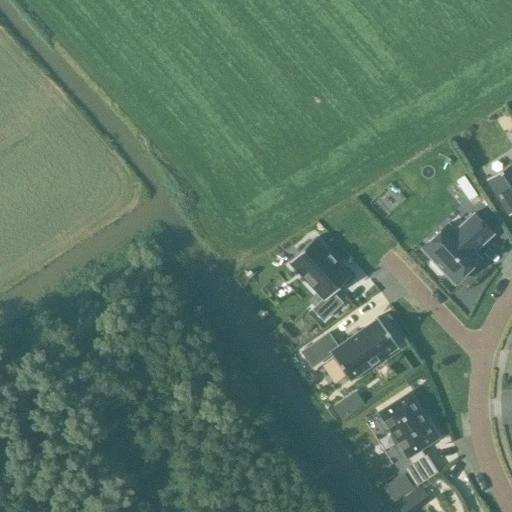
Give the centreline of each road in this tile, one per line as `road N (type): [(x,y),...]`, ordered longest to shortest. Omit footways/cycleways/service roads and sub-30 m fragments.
road 1 (residential): [(511,511),(488,470),(485,358)]
road 2 (residential): [(386,257),(485,358)]
